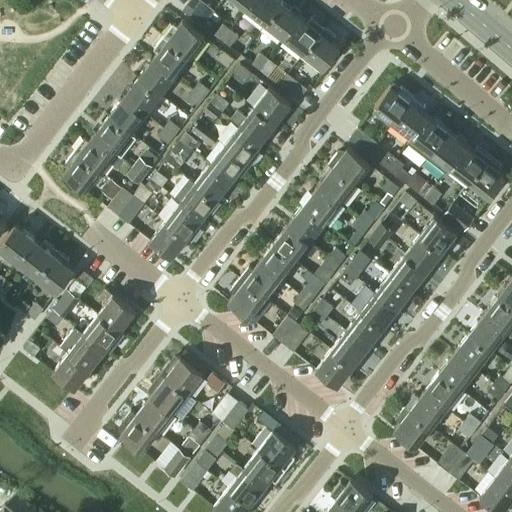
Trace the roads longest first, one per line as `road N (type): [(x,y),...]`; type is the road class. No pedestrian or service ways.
road 1 (residential): [(181,301),(391,27)]
road 2 (residential): [(347,430),(407,345),(426,334),(467,280),(468,264),(511,208)]
road 3 (residential): [(347,430),(181,301)]
road 4 (residential): [(130,17),(17,165),(0,157)]
road 5 (residential): [(511,126),(391,27)]
road 6 (residential): [(89,425),(181,301)]
road 7 (residential): [(452,511),(347,430)]
